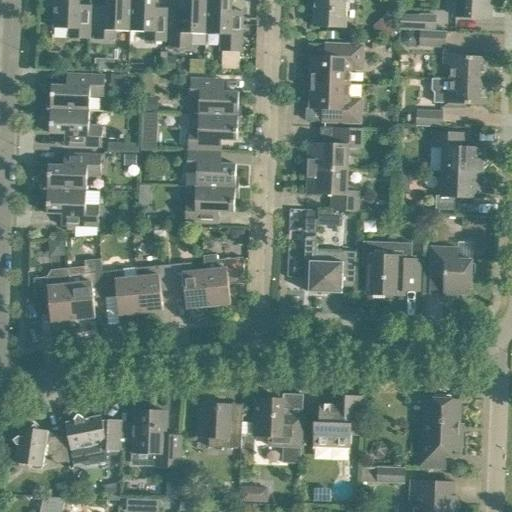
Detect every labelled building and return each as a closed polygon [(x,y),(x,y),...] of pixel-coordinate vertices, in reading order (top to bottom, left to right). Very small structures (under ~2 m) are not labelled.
[(53,0),(55,2),(54,28),(70,28),(69,38),(90,39),(91,11),(92,5),(80,5),(79,0),(53,0)] [(131,31),(131,0),(107,0),(108,6),(96,5),(95,31),(94,39),(115,40),(116,30),(131,31)] [(168,8),(156,8),(155,0),(131,0),(131,31),(145,31),(145,41),(166,42),(167,34),(168,8)] [(207,34),(207,0),(183,0),(183,9),(171,8),(171,34),(170,47),(191,48),(192,33),(207,34)] [(243,11),(231,10),(231,0),(207,0),(207,34),(221,34),(221,51),(242,52),(243,17),(243,11)] [(311,0),(311,3),(315,3),(314,26),(346,27),(346,0),(311,0)] [(455,0),(455,16),(469,16),(489,17),(490,0),(455,0)] [(388,12),(374,26),(386,39),(400,25),(388,12)] [(420,30),(435,31),(435,16),(401,15),(400,29),(420,30)] [(446,31),(435,31),(420,30),(419,45),(446,46),(446,31)] [(363,45),(346,45),(326,44),(325,57),(313,56),(312,82),(349,84),(350,69),(358,69),(363,65),(363,45)] [(468,52),(448,52),(445,52),(444,66),(451,66),(451,79),(487,81),(488,57),(468,56),(468,52)] [(168,56),(167,69),(176,69),(176,56),(168,56)] [(95,58),(95,65),(100,66),(100,69),(101,69),(114,70),(115,59),(95,58)] [(105,75),(73,74),(67,73),(67,85),(52,85),(51,99),(48,99),(47,109),(90,110),(90,96),(104,96),(105,75)] [(219,79),(199,79),(191,78),(190,100),(200,100),(199,115),(242,116),(242,107),(239,107),(239,92),(224,92),(225,79),(219,79)] [(451,79),(432,78),(432,89),(434,92),(434,102),(443,102),(443,107),(466,108),(466,104),(486,105),(487,81),(451,79)] [(349,98),(349,84),(312,82),(311,108),(323,108),(323,121),(360,123),(361,103),(357,99),(349,98)] [(144,98),(144,111),(158,112),(158,98),(144,98)] [(89,125),(90,110),(47,109),(47,118),(51,118),(50,133),(65,133),(64,145),(102,147),(103,126),(89,125)] [(417,110),(416,126),(443,127),(443,111),(417,110)] [(241,126),(242,116),(199,115),(199,129),(189,129),(188,150),(222,152),(222,140),(237,140),(238,126),(241,126)] [(363,128),(335,127),(325,127),(324,143),(309,142),(308,168),(348,169),(349,148),(362,148),(363,128)] [(465,133),(445,132),(432,132),(431,147),(441,148),(440,171),(483,173),(484,148),(465,147),(465,133)] [(156,148),(157,136),(142,136),(141,147),(156,148)] [(128,143),(127,151),(138,151),(139,143),(128,143)] [(221,163),(222,152),(188,150),(187,171),(197,172),(196,187),(239,188),(239,179),(236,179),(236,164),(221,163)] [(102,155),(70,154),(64,153),(64,165),(49,165),(48,179),(45,179),(44,189),(87,190),(87,176),(101,176),(102,155)] [(137,155),(125,154),(124,166),(137,166),(137,155)] [(347,191),(348,169),(308,168),(307,194),(332,195),(332,211),(359,212),(360,191),(347,191)] [(482,198),(483,173),(440,171),(439,195),(436,195),(435,209),(458,210),(459,204),(469,204),(469,197),(482,198)] [(238,198),(239,188),(196,187),(196,201),(186,201),(185,222),(193,222),(213,223),(219,223),(220,211),(234,212),(235,197),(238,198)] [(86,205),(87,190),(44,189),(44,198),(47,198),(47,213),(62,213),(61,225),(67,225),(67,231),(76,231),(76,226),(99,227),(100,206),(86,205)] [(318,231),(318,225),(342,226),(343,212),(319,211),(318,219),(306,219),(306,231),(318,231)] [(245,243),(245,230),(231,229),(231,236),(237,243),(245,243)] [(317,249),(318,238),(306,238),(304,279),(309,279),(309,292),(340,293),(340,286),(353,287),(354,251),(317,249)] [(413,243),(364,241),(363,267),(369,267),(368,294),(404,296),(404,291),(419,291),(420,259),(416,259),(416,256),(412,256),(413,243)] [(431,256),(430,276),(444,277),(443,297),(459,298),(459,294),(471,294),(472,276),(477,277),(477,268),(472,268),(472,260),(458,259),(458,248),(438,247),(432,247),(431,256)] [(243,257),(218,260),(217,254),(204,255),(205,270),(209,307),(220,306),(220,305),(231,304),(229,285),(246,283),(243,257)] [(69,267),(68,267),(74,321),(85,320),(85,318),(96,317),(94,298),(105,297),(103,271),(101,259),(85,260),(86,266),(69,267)] [(209,307),(205,270),(193,271),(192,262),(170,264),(173,290),(185,289),(187,308),(198,307),(198,308),(209,307)] [(161,291),(173,290),(170,264),(137,268),(137,277),(141,314),(152,313),(152,312),(163,310),(161,291)] [(47,277),(34,278),(37,304),(38,313),(50,312),(51,322),(62,321),(63,322),(74,321),(68,267),(51,269),(47,277)] [(141,314),(137,277),(125,278),(124,269),(103,271),(105,297),(117,296),(119,315),(130,314),(130,315),(141,314)] [(256,398),(254,435),(268,436),(268,446),(283,446),(282,463),(301,463),(304,395),(302,395),(302,396),(290,395),(289,404),(284,404),(284,399),(256,398)] [(362,425),(363,416),(363,396),(345,395),(345,405),(320,404),(319,422),(314,422),(313,446),(351,447),(352,424),(362,425)] [(419,468),(425,468),(445,468),(446,455),(450,455),(451,447),(462,447),(462,433),(458,433),(460,400),(426,398),(424,444),(420,444),(419,468)] [(209,447),(242,448),(243,414),(231,414),(231,404),(223,403),(199,402),(198,438),(209,438),(209,447)] [(133,452),(133,454),(156,454),(155,465),(181,466),(181,456),(182,436),(166,435),(167,411),(135,410),(134,430),(133,452)] [(75,420),(66,422),(70,441),(71,450),(74,466),(84,464),(84,466),(111,461),(110,456),(121,454),(122,443),(122,420),(102,419),(101,415),(84,418),(78,414),(75,419),(75,420)] [(39,429),(39,428),(35,423),(30,427),(30,428),(20,426),(19,436),(13,439),(17,444),(18,444),(15,462),(43,466),(45,457),(52,456),(53,461),(58,464),(70,462),(64,434),(52,437),(48,436),(49,430),(39,429)] [(370,452),(376,458),(385,456),(388,448),(382,441),(373,443),(370,452)] [(377,482),(404,483),(405,468),(378,467),(377,482)] [(73,480),(56,484),(59,496),(76,492),(73,480)] [(455,481),(435,481),(411,480),(409,511),(459,511),(459,506),(457,506),(457,499),(455,499),(455,481)] [(241,486),(241,501),(254,501),(255,486),(241,486)] [(63,511),(67,498),(47,496),(44,511),(63,511)] [(181,502),(180,510),(191,511),(191,503),(181,502)]
